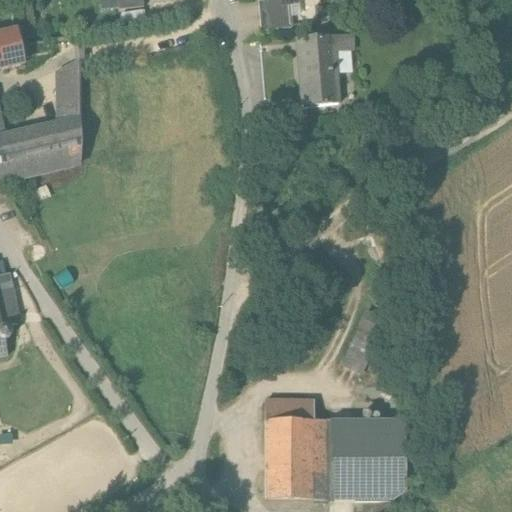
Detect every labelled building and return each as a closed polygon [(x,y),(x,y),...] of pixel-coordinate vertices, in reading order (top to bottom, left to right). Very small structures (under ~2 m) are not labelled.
[(141,0),(117,0),(119,11),(143,9),(141,0)] [(279,2),(257,4),(260,35),(292,32),(289,0),(287,0),(279,1),(279,2)] [(14,34),(0,36),(0,71),(20,66),(14,34)] [(325,42),(295,44),(300,111),(336,109),(332,52),(326,52),(325,42)] [(2,132),(0,132),(0,184),(79,166),(79,70),(61,70),(58,73),(58,126),(3,137),(2,132)] [(0,336),(0,338),(3,341),(6,342),(10,342),(13,339),(15,336),(14,332),(12,329),(8,327),(4,328),(0,311),(0,336)] [(364,317),(356,337),(377,344),(384,324),(364,317)] [(356,337),(351,350),(372,358),(377,344),(356,337)] [(372,358),(351,350),(344,370),(364,377),(372,358)] [(264,504),(328,504),(328,426),(264,426),(264,504)] [(403,426),(328,426),(328,504),(403,504),(403,426)]
